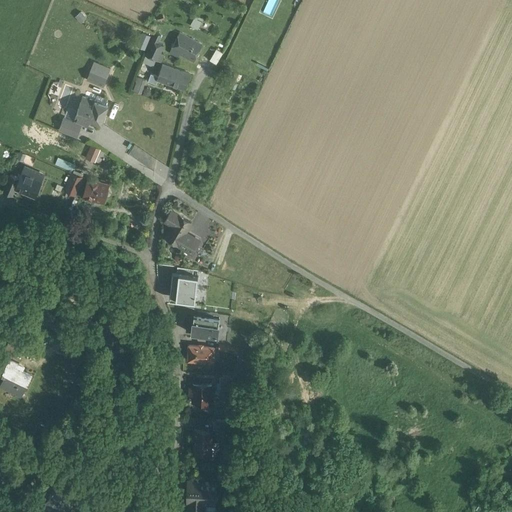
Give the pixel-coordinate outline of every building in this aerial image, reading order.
[(80,11),(75,15),(81,22),(86,17),(80,11)] [(203,18),(196,15),(191,25),(197,28),(203,18)] [(155,32),(145,54),(161,61),(164,54),(160,52),(163,45),(157,43),(161,35),(155,32)] [(202,44),(180,32),(171,49),(178,53),(177,55),(179,56),(180,54),(193,61),(202,44)] [(210,60),(216,63),(223,52),(217,49),(210,60)] [(94,61),(87,78),(104,85),(111,68),(94,61)] [(155,75),(156,70),(157,67),(149,64),(146,72),(151,74),(155,75)] [(190,73),(163,64),(160,71),(156,70),(155,75),(151,74),(148,81),(156,83),(158,79),(185,88),(190,73)] [(230,76),(222,72),(217,80),(226,84),(230,76)] [(146,79),(138,77),(134,90),(141,93),(146,79)] [(96,84),(91,82),(87,93),(92,95),(96,84)] [(86,96),(76,121),(82,123),(88,125),(90,118),(89,117),(96,100),(86,96)] [(108,105),(96,100),(89,117),(90,118),(101,122),(108,105)] [(64,116),(59,129),(77,137),(82,123),(76,121),(64,116)] [(85,154),(99,162),(105,150),(92,143),(85,154)] [(58,156),(55,163),(73,170),(76,162),(58,156)] [(43,173),(23,165),(21,169),(18,177),(13,188),(14,188),(34,196),(43,173)] [(82,177),(71,172),(64,189),(75,193),(82,177)] [(18,177),(9,174),(2,190),(11,194),(14,188),(13,188),(18,177)] [(108,183),(88,177),(83,197),(93,199),(93,200),(94,198),(104,200),(108,183)] [(192,222),(171,210),(164,221),(172,226),(169,232),(174,235),(171,241),(182,247),(189,235),(186,232),(192,222)] [(189,235),(182,247),(192,253),(199,241),(189,235)] [(165,301),(190,303),(192,276),(167,274),(165,301)] [(103,295),(90,290),(85,302),(97,307),(103,295)] [(115,306),(99,308),(104,340),(111,339),(111,341),(119,340),(115,306)] [(221,320),(193,316),(191,336),(218,340),(221,320)] [(238,347),(219,345),(218,351),(237,353),(238,347)] [(28,351),(21,347),(18,353),(25,357),(28,351)] [(214,350),(188,349),(188,364),(213,365),(214,350)] [(21,363),(12,358),(4,373),(3,372),(2,375),(6,376),(3,382),(23,393),(33,373),(19,367),(21,363)] [(233,379),(220,379),(220,392),(232,392),(233,379)] [(211,388),(193,387),(193,405),(211,406),(211,388)] [(233,423),(213,422),(212,431),(225,432),(225,428),(233,429),(233,423)] [(211,434),(195,433),(194,454),(217,455),(217,448),(211,448),(211,434)] [(217,484),(187,483),(187,504),(188,504),(187,511),(204,511),(205,496),(210,496),(210,498),(216,498),(217,484)] [(74,496),(55,484),(47,497),(55,502),(53,505),(64,511),(74,496)]
